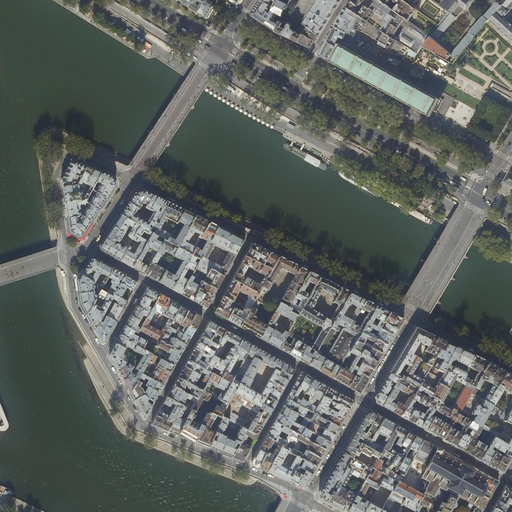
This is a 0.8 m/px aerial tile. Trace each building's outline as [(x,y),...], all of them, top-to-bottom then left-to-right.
[(193,0),(189,7),(194,11),(198,14),(198,13),(207,0),(206,0),(193,0)] [(200,14),(206,18),(212,7),(212,3),(207,0),(198,13),(200,14)] [(260,21),(262,22),(269,9),(268,8),(270,5),(268,4),(261,0),(259,0),(255,7),(254,9),(252,12),(252,16),(260,21)] [(262,22),(271,28),(274,29),(277,24),(269,20),(272,13),(280,17),(284,10),(286,11),(289,4),(279,0),(274,0),(274,1),(273,1),(269,9),(262,22)] [(315,0),(313,4),(300,24),(306,27),(318,35),(323,26),(324,25),(331,14),(333,11),(335,8),(339,2),(338,0),(315,0)] [(350,0),(349,2),(345,7),(349,10),(366,21),(367,22),(374,12),(387,20),(380,31),(379,34),(376,40),(379,41),(379,43),(378,43),(378,44),(385,48),(386,46),(391,48),(396,40),(408,48),(417,53),(423,45),(430,36),(408,21),(379,0),(350,0)] [(379,0),(408,21),(416,10),(415,9),(403,0),(379,0)] [(403,0),(415,9),(417,7),(413,5),(416,0),(403,0)] [(445,0),(441,6),(448,11),(438,25),(430,36),(423,45),(452,63),(489,20),(505,3),(507,0),(445,0)] [(511,0),(507,0),(505,3),(489,20),(498,29),(508,38),(511,41),(511,0)] [(79,3),(73,6),(81,11),(82,5),(79,3)] [(345,7),(329,38),(336,42),(339,37),(343,39),(346,32),(354,36),(360,25),(363,27),(366,21),(349,10),(345,7)] [(278,32),(281,33),(283,29),(280,27),(282,23),(278,21),(277,24),(274,29),(278,32)] [(289,37),(290,38),(294,31),(290,29),(290,28),(289,27),(290,25),(287,23),(283,29),(281,33),(289,37)] [(315,40),(318,35),(306,27),(302,35),(314,42),(315,40)] [(293,40),(298,42),(302,35),(294,31),(290,38),(293,40)] [(309,48),(310,48),(314,42),(302,35),(298,42),(304,45),(309,48)] [(433,111),(439,99),(338,44),(337,45),(335,44),(336,42),(329,38),(328,40),(321,54),(326,57),(329,59),(328,61),(425,114),(430,117),(433,111)] [(373,49),(371,54),(380,58),(382,53),(373,49)] [(326,164),(288,143),(286,143),(285,144),(284,146),(284,147),(285,148),(323,169),(324,170),(326,169),(327,166),(327,165),(326,164)] [(62,181),(62,187),(77,185),(80,181),(87,166),(83,164),(72,159),(71,161),(68,167),(64,175),(61,180),(61,181),(62,181)] [(87,166),(80,181),(82,182),(87,184),(94,171),(94,169),(89,167),(87,166)] [(339,173),(339,176),(376,196),(380,196),(381,193),(380,190),(343,170),(340,170),(339,173)] [(101,174),(94,171),(87,184),(91,187),(87,193),(87,194),(90,195),(92,190),(95,186),(97,182),(101,174)] [(97,188),(94,191),(106,200),(110,195),(115,186),(113,179),(112,177),(102,172),(101,174),(97,182),(100,183),(100,185),(99,187),(98,186),(97,188)] [(64,195),(80,193),(79,189),(79,186),(77,185),(62,187),(63,189),(64,195)] [(133,196),(128,202),(138,209),(143,212),(145,209),(141,206),(143,204),(144,204),(144,203),(147,205),(153,194),(146,191),(144,190),(139,192),(134,193),(133,196)] [(94,191),(90,198),(88,201),(87,203),(99,211),(102,207),(106,200),(94,191)] [(65,200),(65,203),(87,200),(89,197),(90,195),(87,194),(87,193),(86,192),(83,198),(81,198),(80,195),(81,195),(81,192),(80,193),(64,195),(65,200)] [(155,195),(153,194),(147,205),(146,208),(153,212),(147,223),(140,219),(137,225),(139,226),(135,235),(147,242),(152,233),(149,232),(151,227),(149,226),(150,225),(152,226),(166,201),(159,197),(158,197),(155,195)] [(391,197),(390,198),(389,199),(388,201),(388,202),(389,203),(428,224),(429,224),(430,223),(432,220),(432,219),(431,218),(392,197),(391,197)] [(67,216),(67,218),(78,217),(79,215),(80,213),(78,213),(79,212),(79,210),(79,209),(79,206),(80,205),(85,205),(86,202),(87,200),(65,203),(65,205),(67,216)] [(175,205),(166,201),(152,226),(151,227),(149,232),(152,233),(164,240),(167,241),(171,235),(160,229),(164,220),(166,221),(166,220),(165,219),(166,218),(177,224),(178,222),(185,210),(175,205)] [(80,215),(81,216),(91,222),(94,218),(99,211),(87,203),(86,202),(85,205),(83,207),(82,206),(80,209),(82,210),(80,213),(79,215),(80,215)] [(134,215),(137,210),(138,209),(128,202),(125,207),(120,215),(137,225),(140,219),(138,218),(134,215)] [(176,239),(173,245),(178,248),(196,215),(193,214),(185,210),(178,222),(184,225),(176,239)] [(78,238),(82,237),(91,222),(81,216),(80,222),(79,222),(78,222),(78,219),(79,219),(80,215),(79,215),(78,217),(67,218),(68,225),(70,233),(75,236),(78,238)] [(139,226),(137,225),(120,215),(119,217),(113,226),(132,239),(135,235),(139,226)] [(210,222),(204,219),(202,218),(200,217),(196,215),(178,248),(191,255),(197,246),(201,238),(210,222)] [(214,224),(210,222),(201,238),(207,241),(202,251),(197,249),(198,247),(197,246),(191,255),(197,258),(200,260),(219,227),(214,224)] [(108,233),(105,238),(113,243),(115,243),(116,241),(117,242),(116,243),(118,242),(119,242),(120,243),(124,245),(128,247),(130,245),(132,240),(132,239),(113,226),(108,233)] [(231,264),(244,240),(245,240),(231,233),(219,227),(200,260),(199,262),(211,269),(224,277),(231,264)] [(167,241),(173,245),(176,239),(172,237),(173,236),(174,236),(176,232),(174,230),(171,235),(167,241)] [(141,273),(144,274),(149,266),(141,262),(149,248),(150,249),(148,252),(152,255),(148,262),(149,265),(152,260),(164,240),(152,233),(147,242),(133,268),(141,273)] [(126,264),(133,268),(147,242),(135,235),(132,239),(132,240),(135,242),(136,241),(137,242),(137,243),(140,244),(135,254),(129,251),(131,248),(130,248),(132,246),(130,245),(128,247),(120,261),(126,264)] [(110,255),(120,261),(128,247),(124,245),(123,247),(117,244),(116,244),(115,243),(113,243),(105,238),(104,240),(99,246),(100,250),(110,255)] [(152,260),(155,261),(159,254),(161,255),(163,250),(173,256),(178,248),(173,245),(167,241),(164,240),(152,260)] [(249,250),(245,257),(256,262),(259,258),(261,259),(259,264),(263,266),(265,262),(270,252),(264,249),(252,243),(252,244),(249,250)] [(180,265),(175,272),(175,274),(174,275),(165,270),(166,271),(159,283),(160,283),(172,290),(191,255),(178,248),(173,256),(182,261),(180,265)] [(256,262),(245,257),(240,265),(239,268),(232,280),(258,294),(255,300),(260,303),(261,303),(280,268),(294,275),(281,299),(290,304),(297,292),(294,290),(295,289),(296,287),(297,286),(300,287),(309,272),(282,258),(280,257),(270,252),(265,262),(266,262),(266,264),(267,265),(268,263),(269,264),(267,267),(263,266),(259,264),(256,262)] [(179,294),(181,295),(189,281),(183,278),(188,269),(193,272),(198,264),(194,262),(197,258),(191,255),(172,290),(179,294)] [(87,265),(81,275),(88,280),(91,276),(90,275),(92,272),(93,273),(94,272),(95,273),(101,261),(97,259),(95,258),(91,259),(87,265)] [(157,282),(159,283),(166,271),(165,270),(155,265),(156,263),(156,262),(155,261),(152,260),(149,265),(149,266),(144,274),(149,277),(157,282)] [(107,265),(101,261),(95,273),(93,276),(91,276),(88,280),(94,283),(95,284),(99,276),(102,277),(99,283),(98,283),(96,285),(103,288),(106,281),(114,268),(107,265)] [(187,298),(193,301),(200,289),(203,282),(201,281),(198,286),(192,282),(194,278),(197,280),(201,272),(207,275),(211,269),(199,262),(198,264),(193,272),(189,281),(181,295),(187,298)] [(120,272),(114,268),(106,281),(110,283),(105,292),(113,297),(114,295),(117,290),(115,289),(116,286),(118,288),(125,275),(120,272)] [(204,281),(203,282),(217,290),(221,283),(224,277),(211,269),(207,275),(205,279),(203,278),(202,280),(204,281)] [(315,286),(319,277),(317,276),(315,275),(309,272),(300,287),(297,292),(290,304),(288,308),(291,309),(296,312),(299,313),(309,295),(303,292),(305,288),(306,289),(308,287),(306,286),(308,282),(315,286)] [(80,304),(86,316),(91,307),(90,307),(89,305),(93,304),(97,297),(96,297),(96,295),(94,296),(94,294),(96,294),(98,295),(101,290),(103,288),(96,285),(95,284),(94,283),(94,285),(96,286),(97,290),(93,291),(93,289),(95,289),(95,287),(93,287),(93,284),(94,283),(88,280),(81,275),(79,278),(77,281),(79,293),(80,304)] [(138,282),(125,275),(118,288),(117,290),(114,295),(121,298),(127,288),(133,291),(133,292),(138,282)] [(337,286),(327,281),(326,281),(320,278),(319,277),(315,286),(309,295),(299,313),(288,334),(287,336),(297,341),(301,343),(304,345),(307,347),(317,352),(318,350),(330,328),(350,293),(341,288),(337,286)] [(228,288),(223,297),(231,302),(233,302),(239,291),(248,296),(243,304),(240,303),(239,303),(238,305),(240,306),(241,307),(249,311),(255,300),(258,294),(232,280),(229,286),(228,288)] [(215,293),(217,290),(203,282),(200,289),(206,293),(213,297),(215,293)] [(147,287),(142,295),(151,301),(152,299),(156,301),(160,294),(155,291),(147,287)] [(199,305),(206,293),(200,289),(193,301),(199,305)] [(89,320),(94,330),(97,325),(102,317),(103,315),(105,311),(109,304),(111,300),(112,299),(113,297),(105,292),(101,290),(98,295),(98,296),(104,300),(104,302),(101,308),(93,304),(91,307),(86,316),(89,320)] [(200,306),(206,309),(210,302),(213,297),(206,293),(199,305),(200,306)] [(354,322),(354,321),(359,312),(366,300),(358,297),(358,296),(350,293),(330,328),(341,333),(343,331),(347,333),(349,331),(354,322)] [(168,298),(160,294),(156,301),(155,303),(153,302),(151,305),(153,306),(152,307),(149,313),(146,318),(150,320),(155,311),(160,314),(168,299),(168,298)] [(125,306),(127,302),(125,301),(121,298),(114,295),(113,297),(112,299),(117,301),(115,304),(123,309),(125,306)] [(139,301),(136,306),(149,313),(152,307),(151,307),(150,308),(148,306),(151,301),(142,295),(139,301)] [(220,316),(227,320),(233,309),(229,307),(231,302),(223,297),(218,305),(214,313),(220,316)] [(170,300),(168,299),(160,314),(164,316),(172,301),(170,300)] [(120,315),(123,309),(115,304),(112,303),(113,301),(111,300),(109,304),(111,304),(113,305),(107,317),(116,322),(120,315)] [(249,333),(259,338),(267,325),(253,318),(253,316),(252,316),(260,303),(255,300),(249,311),(240,328),(244,330),(249,333)] [(368,301),(366,300),(359,312),(361,313),(363,310),(368,313),(365,318),(364,318),(362,322),(363,323),(360,328),(354,325),(356,323),(354,321),(354,322),(349,331),(359,336),(361,333),(367,323),(370,316),(377,306),(368,301)] [(173,301),(172,301),(164,316),(169,319),(164,328),(167,330),(169,327),(181,306),(173,301)] [(267,325),(259,338),(272,345),(272,346),(279,349),(287,336),(288,334),(299,313),(296,312),(295,315),(290,312),(291,309),(288,308),(279,303),(275,311),(267,325)] [(134,311),(131,316),(140,321),(143,316),(144,316),(144,318),(144,319),(145,320),(146,318),(149,313),(136,306),(134,311)] [(187,309),(181,306),(169,327),(176,331),(188,310),(187,309)] [(370,316),(374,318),(377,319),(382,309),(378,307),(377,306),(370,316)] [(233,323),(240,328),(249,311),(241,307),(240,309),(242,310),(241,312),(234,308),(233,309),(227,320),(233,323)] [(385,310),(382,309),(377,319),(379,321),(377,324),(376,324),(374,323),(373,326),(379,329),(383,323),(389,312),(385,310)] [(192,312),(188,310),(176,331),(183,335),(188,325),(195,314),(192,312)] [(392,314),(389,312),(383,323),(387,325),(388,322),(391,323),(396,316),(392,314)] [(202,317),(195,314),(188,325),(191,326),(195,328),(195,329),(198,324),(202,317)] [(101,342),(105,342),(111,330),(116,322),(107,317),(105,316),(103,315),(102,317),(105,318),(100,327),(97,325),(94,330),(97,335),(101,342)] [(128,320),(125,326),(135,331),(136,332),(139,328),(140,329),(143,323),(140,321),(131,316),(128,320)] [(400,318),(396,316),(391,323),(390,326),(397,330),(403,319),(400,318)] [(148,340),(158,346),(161,341),(165,334),(167,330),(164,328),(163,327),(161,332),(148,324),(150,320),(146,318),(145,320),(143,323),(140,329),(139,330),(149,336),(148,339),(148,340)] [(205,329),(201,336),(210,341),(213,336),(209,334),(210,332),(212,333),(212,334),(213,334),(218,326),(211,322),(209,321),(205,329)] [(367,323),(361,333),(388,346),(391,341),(393,336),(379,329),(373,326),(367,323)] [(396,331),(397,330),(390,326),(387,325),(383,323),(379,329),(393,336),(396,331)] [(193,334),(195,329),(191,326),(188,325),(183,335),(190,339),(193,334)] [(123,330),(120,335),(129,340),(130,338),(132,340),(131,341),(133,342),(132,343),(136,346),(138,344),(139,344),(138,346),(143,349),(148,340),(148,339),(147,338),(145,341),(140,339),(133,335),(135,331),(125,326),(123,330)] [(220,328),(218,326),(213,334),(213,336),(210,341),(218,346),(226,331),(220,328)] [(188,342),(190,339),(183,335),(176,331),(169,327),(167,330),(165,334),(169,336),(171,332),(174,334),(172,338),(186,346),(188,342)] [(394,364),(389,373),(395,376),(396,375),(398,376),(398,378),(400,379),(414,356),(411,354),(418,342),(423,344),(422,345),(427,348),(434,336),(426,332),(416,327),(413,331),(404,348),(402,351),(394,364)] [(322,352),(324,353),(328,356),(340,363),(341,361),(343,359),(347,351),(350,352),(356,341),(359,336),(349,331),(347,333),(343,331),(341,333),(330,328),(318,350),(321,352),(322,352)] [(221,378),(225,371),(242,340),(234,335),(226,331),(218,346),(211,358),(204,369),(210,372),(213,367),(220,371),(217,376),(221,378)] [(387,346),(388,346),(361,333),(359,336),(356,341),(366,346),(383,354),(387,346)] [(184,350),(186,346),(172,338),(169,343),(166,341),(168,338),(169,336),(165,334),(161,341),(171,347),(174,348),(182,353),(184,350)] [(111,360),(117,370),(124,358),(128,360),(129,358),(122,354),(126,346),(133,350),(136,346),(132,343),(133,342),(131,341),(129,340),(120,335),(118,339),(113,349),(109,355),(111,360)] [(196,345),(194,348),(211,358),(218,346),(210,341),(201,336),(199,339),(196,345)] [(297,341),(287,336),(279,349),(284,352),(289,355),(297,341)] [(415,376),(411,374),(420,360),(414,356),(400,379),(402,380),(405,382),(417,389),(427,372),(436,357),(445,341),(441,339),(436,337),(434,336),(427,348),(425,351),(428,353),(423,362),(415,376)] [(242,340),(225,371),(229,373),(237,358),(243,361),(252,345),(250,344),(242,340)] [(178,360),(182,353),(174,348),(173,350),(170,348),(171,347),(161,341),(158,346),(153,354),(153,355),(157,357),(158,358),(157,359),(158,359),(159,358),(160,359),(174,367),(178,360)] [(294,358),(299,360),(307,347),(304,345),(301,350),(298,348),(301,343),(297,341),(289,355),(294,358)] [(336,381),(348,387),(355,376),(356,374),(357,371),(352,368),(354,365),(357,361),(360,357),(362,353),(366,346),(356,341),(350,352),(347,351),(343,359),(344,359),(348,359),(350,356),(350,353),(356,357),(350,367),(346,366),(344,370),(341,368),(344,363),(341,361),(340,363),(338,367),(340,368),(334,380),(336,381)] [(446,342),(445,341),(436,357),(440,358),(448,343),(446,342)] [(452,344),(448,343),(440,358),(438,361),(442,362),(440,365),(437,364),(434,368),(435,368),(443,373),(445,370),(443,369),(456,346),(455,346),(452,344)] [(278,375),(284,363),(273,357),(258,349),(252,345),(243,361),(241,364),(240,364),(239,366),(240,366),(235,376),(234,378),(236,379),(239,375),(242,377),(239,383),(233,380),(231,383),(221,401),(228,404),(221,416),(238,425),(240,426),(247,430),(252,421),(257,412),(259,408),(262,404),(273,410),(275,406),(277,402),(268,397),(266,396),(268,392),(270,389),(272,386),(274,383),(278,375)] [(125,385),(130,393),(136,383),(137,381),(142,374),(149,361),(153,355),(153,354),(143,349),(138,346),(136,346),(133,350),(133,351),(143,356),(135,368),(133,367),(134,366),(133,365),(130,363),(129,365),(128,364),(128,360),(124,358),(117,370),(118,372),(121,378),(125,385)] [(378,362),(383,354),(366,346),(362,353),(366,356),(364,359),(360,357),(357,361),(362,364),(373,370),(375,366),(378,362)] [(459,348),(456,346),(443,369),(445,370),(451,373),(463,350),(459,348)] [(303,363),(309,366),(317,352),(307,347),(299,360),(303,363)] [(204,369),(211,358),(194,348),(191,354),(187,360),(204,369)] [(313,368),(319,371),(325,360),(328,356),(324,353),(322,357),(320,356),(322,352),(321,352),(318,350),(317,352),(309,366),(313,368)] [(468,352),(463,350),(451,373),(455,376),(456,374),(457,374),(457,375),(457,376),(458,376),(459,376),(459,375),(460,376),(461,377),(460,379),(463,381),(465,377),(467,372),(458,368),(460,363),(469,367),(474,355),(468,352)] [(172,370),(174,367),(160,359),(158,362),(157,362),(156,362),(155,361),(157,357),(153,355),(149,361),(170,373),(172,370)] [(481,358),(474,355),(469,367),(479,372),(477,374),(473,381),(465,377),(463,381),(474,387),(489,362),(484,360),(481,358)] [(186,363),(184,367),(200,376),(201,372),(205,374),(204,378),(208,380),(212,374),(210,372),(204,369),(187,360),(186,363)] [(326,375),(334,380),(340,368),(338,367),(325,360),(319,371),(326,375)] [(149,361),(142,374),(163,386),(167,379),(170,373),(149,361)] [(497,366),(489,362),(474,387),(471,393),(475,396),(479,389),(484,380),(493,385),(491,389),(495,391),(507,372),(497,366)] [(285,364),(284,363),(278,375),(283,378),(290,366),(285,364)] [(369,377),(373,370),(362,364),(359,368),(354,365),(352,368),(357,371),(368,378),(369,377)] [(294,369),(290,366),(283,378),(288,382),(291,377),(295,369),(294,369)] [(183,368),(182,370),(197,379),(202,381),(204,378),(200,376),(184,367),(183,368)] [(465,387),(452,409),(453,409),(456,411),(459,412),(460,411),(471,393),(474,387),(463,381),(460,379),(455,376),(451,373),(445,370),(443,373),(435,368),(433,372),(440,376),(441,374),(442,375),(433,390),(431,389),(437,378),(427,372),(417,389),(424,393),(433,398),(437,400),(440,401),(441,402),(454,380),(465,387)] [(180,374),(178,377),(202,391),(206,384),(202,381),(199,387),(195,384),(197,379),(182,370),(180,374)] [(235,376),(229,373),(225,371),(221,378),(231,383),(233,380),(234,378),(235,376)] [(353,390),(359,394),(364,385),(368,379),(368,378),(357,371),(356,374),(358,375),(357,377),(355,376),(348,387),(353,390)] [(296,381),(292,390),(296,392),(306,375),(303,373),(301,372),(297,381),(296,381)] [(511,374),(507,372),(495,391),(491,389),(490,391),(489,391),(487,394),(488,394),(484,401),(494,406),(502,393),(504,394),(506,394),(507,392),(511,394),(511,397),(503,412),(505,413),(508,415),(511,407),(511,374)] [(378,405),(382,406),(387,397),(389,394),(388,393),(387,394),(385,393),(386,392),(388,392),(388,391),(390,388),(390,387),(391,387),(392,386),(393,384),(394,385),(398,378),(395,376),(389,373),(382,384),(375,396),(374,397),(375,400),(376,403),(378,405)] [(137,381),(144,385),(159,394),(161,391),(163,386),(142,374),(137,381)] [(221,401),(231,383),(221,378),(217,376),(212,374),(208,380),(206,384),(202,391),(219,400),(221,401)] [(287,384),(288,382),(283,378),(278,375),(274,383),(285,389),(287,384)] [(307,376),(306,375),(296,392),(291,401),(296,404),(299,405),(305,394),(313,379),(307,376)] [(176,381),(173,386),(197,399),(202,391),(178,377),(176,381)] [(397,402),(395,405),(391,412),(394,413),(401,417),(417,389),(405,382),(404,384),(400,382),(402,380),(400,379),(398,378),(394,385),(389,394),(387,397),(393,400),(397,402)] [(313,379),(305,394),(313,398),(321,383),(320,383),(313,379)] [(131,395),(134,401),(143,396),(144,394),(142,391),(141,389),(143,387),(136,383),(130,393),(131,395)] [(274,388),(273,390),(281,395),(283,391),(285,389),(274,383),(272,386),(274,388)] [(322,384),(321,383),(313,398),(306,409),(309,411),(314,413),(317,407),(323,396),(328,387),(322,384)] [(151,409),(153,405),(152,405),(146,402),(148,399),(154,402),(159,394),(144,385),(143,387),(141,389),(142,391),(144,394),(143,396),(134,401),(138,408),(145,419),(151,409)] [(170,391),(167,397),(182,405),(191,410),(197,399),(173,386),(170,391)] [(336,392),(328,387),(323,396),(331,400),(332,401),(335,403),(340,394),(336,392)] [(281,395),(273,390),(270,389),(268,392),(270,393),(268,397),(277,402),(279,398),(281,395)] [(404,419),(407,420),(416,406),(418,402),(422,396),(424,393),(417,389),(401,417),(404,419)] [(291,391),(287,399),(291,401),(296,392),(292,390),(291,391)] [(168,432),(172,434),(181,437),(191,441),(196,443),(214,409),(210,406),(200,424),(195,422),(195,423),(190,421),(192,417),(194,418),(195,415),(194,414),(195,412),(196,412),(203,400),(206,402),(215,407),(219,400),(202,391),(197,399),(191,410),(182,405),(168,432)] [(511,417),(508,415),(505,413),(502,419),(511,424),(511,436),(508,444),(497,438),(499,434),(483,425),(494,406),(484,401),(475,396),(471,393),(460,411),(473,419),(472,421),(471,421),(471,422),(478,426),(482,428),(491,433),(495,436),(490,445),(493,447),(494,447),(500,451),(506,454),(511,457),(511,417)] [(306,409),(313,398),(305,394),(299,405),(306,409)] [(346,397),(340,394),(335,403),(349,411),(352,406),(354,402),(346,397)] [(324,412),(327,407),(331,400),(323,396),(317,407),(324,412)] [(429,399),(422,396),(418,402),(425,406),(429,399)] [(156,427),(168,432),(182,405),(167,397),(164,403),(170,407),(171,407),(172,406),(173,404),(175,405),(169,416),(159,411),(151,425),(156,427)] [(391,412),(395,405),(392,403),(393,400),(387,397),(382,406),(387,409),(391,412)] [(417,426),(420,428),(435,402),(437,400),(433,398),(431,401),(429,399),(425,406),(428,408),(424,415),(422,414),(425,410),(423,409),(421,413),(414,424),(417,426)] [(285,402),(283,406),(292,411),(294,406),(296,404),(291,401),(287,399),(285,402)] [(202,445),(209,448),(221,421),(218,420),(217,423),(216,422),(214,425),(215,426),(213,429),(213,431),(209,429),(213,420),(215,415),(220,418),(221,418),(221,416),(228,404),(221,401),(219,400),(215,407),(214,409),(196,443),(202,445)] [(337,413),(330,409),(328,413),(343,422),(346,416),(349,411),(335,403),(332,401),(331,402),(332,403),(332,404),(332,405),(334,406),(334,408),(338,410),(337,413)] [(423,429),(426,431),(434,418),(431,416),(434,410),(438,412),(443,403),(441,402),(440,401),(438,404),(435,402),(420,428),(423,429)] [(8,425),(8,422),(0,403),(0,430),(1,430),(4,430),(6,429),(7,427),(8,425)] [(447,419),(448,417),(452,411),(453,409),(452,409),(448,406),(447,409),(445,408),(446,405),(443,403),(438,412),(442,414),(441,416),(444,417),(444,416),(447,417),(446,418),(447,419)] [(268,418),(273,410),(262,404),(259,408),(262,410),(262,411),(263,412),(261,414),(257,412),(252,421),(263,427),(268,418)] [(298,409),(296,413),(298,415),(303,417),(305,415),(306,415),(309,411),(306,409),(299,405),(296,404),(294,406),(298,409)] [(294,422),(298,415),(296,413),(292,411),(283,406),(282,408),(280,411),(278,414),(294,422)] [(410,422),(414,424),(421,413),(419,412),(420,411),(418,410),(418,411),(417,411),(419,407),(416,406),(407,420),(410,422)] [(314,413),(326,420),(339,428),(341,424),(343,422),(328,413),(324,412),(317,407),(314,413)] [(311,422),(322,428),(326,420),(314,413),(309,411),(306,415),(305,415),(303,417),(304,418),(309,421),(311,422)] [(346,446),(344,448),(356,455),(358,456),(360,452),(369,457),(371,455),(376,458),(377,458),(380,454),(374,450),(367,446),(362,444),(360,443),(359,444),(356,442),(358,438),(362,440),(365,434),(362,432),(367,422),(371,424),(376,414),(371,411),(365,413),(359,424),(350,439),(347,444),(346,446)] [(439,438),(442,440),(458,414),(459,412),(456,411),(455,413),(452,411),(448,417),(452,419),(450,421),(448,425),(445,423),(436,437),(439,438)] [(300,426),(298,425),(296,423),(294,422),(278,414),(276,417),(274,421),(281,425),(283,426),(288,429),(290,426),(291,424),(295,426),(299,428),(296,433),(300,436),(304,428),(300,426)] [(369,427),(373,429),(376,431),(383,418),(378,415),(376,414),(371,424),(369,427)] [(445,441),(449,444),(456,431),(453,429),(457,422),(460,424),(464,418),(458,414),(442,440),(445,441)] [(247,430),(240,426),(234,440),(222,435),(228,423),(229,423),(228,424),(230,425),(229,426),(229,428),(235,430),(236,429),(237,428),(237,427),(238,425),(221,416),(221,418),(222,419),(221,421),(209,448),(220,452),(232,457),(247,430)] [(304,428),(309,421),(304,418),(300,426),(304,428)] [(395,425),(383,418),(376,431),(371,439),(370,441),(367,446),(374,450),(380,454),(384,447),(378,444),(377,445),(373,443),(379,433),(386,437),(384,440),(387,442),(388,439),(396,425),(395,425)] [(432,434),(436,437),(445,423),(434,418),(426,431),(432,434)] [(452,445),(456,447),(464,434),(468,426),(471,422),(464,418),(460,424),(456,431),(449,444),(452,445)] [(338,429),(339,428),(326,420),(322,428),(335,435),(336,433),(337,431),(338,429)] [(263,427),(252,421),(247,430),(258,436),(261,431),(263,427)] [(270,429),(266,436),(272,440),(274,437),(276,439),(274,441),(282,446),(285,441),(278,436),(280,431),(288,435),(291,430),(288,429),(283,426),(281,428),(279,427),(281,425),(274,421),(270,429)] [(333,439),(335,435),(322,428),(311,422),(307,430),(331,443),(333,439)] [(458,449),(462,451),(478,426),(471,422),(468,426),(473,429),(471,432),(470,431),(468,436),(464,434),(456,447),(457,448),(458,449)] [(382,455),(388,459),(391,460),(396,452),(395,451),(389,448),(396,436),(399,438),(395,444),(398,446),(400,447),(401,445),(408,432),(402,428),(396,425),(388,439),(387,442),(384,447),(380,454),(382,455)] [(471,456),(480,461),(490,445),(495,436),(491,433),(487,441),(487,442),(485,445),(474,439),(477,436),(482,428),(478,426),(462,451),(471,456)] [(373,429),(369,427),(365,434),(362,440),(364,441),(362,444),(367,446),(370,441),(371,439),(368,437),(373,429)] [(328,447),(331,443),(307,430),(304,428),(300,436),(308,440),(309,437),(313,439),(312,440),(315,441),(313,443),(326,451),(328,447)] [(247,430),(232,457),(232,458),(237,460),(243,462),(245,459),(254,442),(256,440),(258,436),(247,430)] [(281,477),(289,480),(297,466),(300,462),(300,460),(301,459),(296,456),(290,468),(282,463),(288,452),(290,453),(291,453),(293,449),(295,444),(298,440),(300,436),(296,433),(294,432),(295,431),(293,430),(292,431),(291,430),(288,435),(285,441),(282,446),(268,472),(281,477)] [(408,432),(401,445),(403,446),(405,447),(401,454),(396,452),(391,460),(389,465),(387,467),(390,469),(392,466),(395,467),(394,471),(395,472),(397,468),(404,455),(409,448),(416,436),(412,434),(408,432)] [(255,455),(251,462),(253,466),(255,467),(258,468),(267,452),(271,446),(274,441),(272,440),(266,436),(263,442),(255,455)] [(298,440),(302,442),(306,445),(307,444),(309,446),(311,442),(308,440),(300,436),(298,440)] [(413,450),(416,452),(423,440),(419,438),(416,436),(409,448),(413,450)] [(413,458),(421,463),(432,445),(431,445),(425,441),(423,440),(416,452),(413,458)] [(262,470),(268,472),(282,446),(274,441),(271,446),(276,448),(271,455),(267,452),(258,468),(262,470)] [(313,443),(311,442),(309,446),(306,451),(321,459),(324,454),(326,451),(313,443)] [(490,467),(495,469),(502,456),(498,454),(500,451),(494,447),(493,449),(496,451),(495,452),(491,449),(493,447),(490,445),(480,461),(483,463),(489,466),(490,467)] [(403,446),(400,450),(398,449),(396,452),(401,454),(405,447),(403,446)] [(353,458),(356,455),(344,448),(343,450),(342,452),(352,458),(353,458)] [(440,450),(437,448),(434,454),(431,459),(427,466),(426,469),(421,477),(417,484),(418,485),(426,489),(424,492),(425,492),(432,496),(434,498),(438,500),(442,502),(448,491),(475,507),(482,511),(488,500),(498,482),(492,478),(476,470),(477,469),(474,467),(474,468),(473,468),(471,467),(472,467),(470,466),(465,464),(466,463),(465,463),(464,463),(463,462),(463,461),(461,460),(460,460),(459,461),(443,451),(440,450)] [(301,453),(297,451),(293,449),(291,453),(296,456),(301,459),(302,459),(304,456),(301,453)] [(304,456),(302,459),(316,467),(319,463),(321,459),(306,451),(304,456)] [(323,500),(327,502),(334,488),(332,487),(336,480),(338,482),(343,473),(342,473),(342,472),(342,471),(345,465),(344,464),(347,459),(350,461),(352,458),(342,452),(337,461),(335,465),(329,475),(322,486),(319,492),(320,493),(321,494),(321,495),(321,497),(321,499),(323,500)] [(508,465),(511,457),(506,454),(504,457),(502,456),(495,469),(498,471),(503,473),(508,465)] [(403,476),(412,460),(409,458),(404,455),(397,468),(401,471),(399,474),(403,476)] [(336,507),(346,511),(358,492),(356,491),(355,492),(353,491),(353,490),(352,489),(353,487),(349,485),(346,489),(343,488),(353,471),(365,478),(371,468),(369,467),(367,470),(363,468),(365,465),(355,459),(353,458),(352,458),(350,461),(350,462),(349,461),(347,464),(348,465),(343,473),(338,482),(334,488),(327,502),(336,506),(336,507)] [(371,467),(372,468),(384,475),(397,482),(399,483),(399,482),(403,476),(399,474),(395,472),(394,471),(390,469),(387,467),(389,465),(386,463),(379,460),(377,458),(376,458),(376,459),(375,460),(375,461),(373,464),(371,467)] [(315,470),(316,467),(302,459),(301,459),(300,460),(303,462),(301,466),(299,465),(301,462),(300,462),(297,466),(304,470),(312,474),(315,470)] [(290,481),(296,485),(304,470),(297,466),(289,480),(290,481)] [(363,511),(369,502),(363,499),(362,501),(361,501),(360,503),(359,502),(368,486),(376,490),(379,484),(384,475),(372,468),(371,468),(365,478),(358,492),(346,511),(363,511)] [(300,487),(304,489),(309,481),(312,474),(304,470),(296,485),(300,487)] [(397,482),(384,475),(379,484),(392,491),(392,490),(397,482)] [(423,496),(415,491),(399,482),(399,483),(397,482),(392,490),(405,498),(415,503),(418,499),(420,500),(423,496)] [(415,491),(423,496),(425,492),(424,492),(426,489),(418,485),(415,491)] [(503,491),(501,495),(510,500),(511,499),(510,498),(511,497),(511,500),(511,501),(511,489),(506,486),(505,487),(503,491)] [(387,511),(389,507),(391,507),(393,502),(392,502),(393,500),(401,504),(405,498),(392,490),(392,491),(382,509),(380,511),(387,511)] [(418,505),(414,511),(413,511),(436,511),(437,511),(438,509),(442,502),(438,500),(437,502),(431,499),(432,496),(425,492),(423,496),(420,500),(418,505)] [(449,511),(452,508),(453,508),(455,507),(455,506),(456,505),(456,504),(455,503),(458,498),(451,494),(445,504),(442,502),(438,509),(439,509),(441,507),(442,508),(440,511),(438,511),(437,511),(436,511),(449,511)] [(499,497),(497,501),(506,507),(508,507),(508,506),(507,505),(508,504),(511,505),(511,504),(511,501),(510,500),(501,495),(499,497)] [(401,504),(414,511),(418,505),(415,503),(405,498),(401,504)] [(380,511),(382,509),(377,507),(378,506),(371,502),(372,500),(371,499),(369,502),(363,511),(380,511)] [(496,504),(493,508),(501,511),(503,511),(504,510),(506,507),(497,501),(496,504)]
